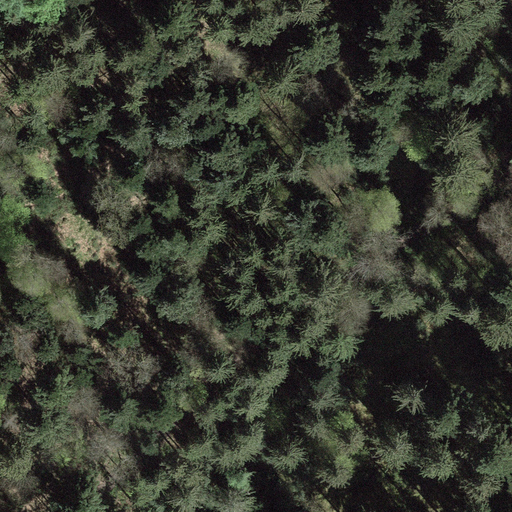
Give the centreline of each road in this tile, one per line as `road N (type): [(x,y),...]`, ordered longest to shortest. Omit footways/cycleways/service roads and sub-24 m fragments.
road 1 (track): [(506,176),(235,361),(80,511)]
road 2 (track): [(506,176),(486,0)]
road 3 (track): [(0,75),(96,0)]
